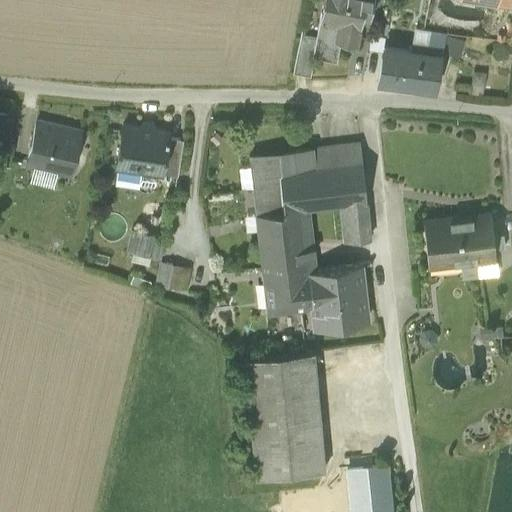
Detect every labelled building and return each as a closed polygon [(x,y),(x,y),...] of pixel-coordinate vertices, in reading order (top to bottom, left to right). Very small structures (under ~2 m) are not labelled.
[(372,0),(323,0),(322,4),(323,4),(321,10),(315,35),(311,55),(313,56),(335,60),(339,42),(355,45),(358,29),(359,30),(363,10),(370,11),(372,0)] [(292,72),(309,75),(313,56),(311,55),(315,35),(300,32),(295,59),(292,72)] [(411,50),(440,55),(442,48),(412,42),(411,50)] [(377,80),(430,88),(440,55),(411,50),(383,46),(377,80)] [(0,111),(0,164),(9,166),(12,140),(4,139),(7,126),(7,112),(0,111)] [(26,164),(70,174),(80,130),(36,120),(26,164)] [(140,172),(141,172),(155,174),(156,175),(156,171),(160,172),(166,136),(167,130),(122,123),(116,165),(141,169),(140,172)] [(160,172),(176,174),(182,139),(166,136),(160,172)] [(359,143),(311,147),(312,149),(311,149),(312,165),(361,160),(359,143)] [(311,147),(278,151),(280,168),(312,165),(311,149),(312,149),(311,147)] [(284,210),(280,168),(278,151),(249,154),(267,311),(276,310),(311,306),(306,271),(308,271),(301,208),(284,210)] [(280,168),(284,210),(301,208),(340,204),(365,202),(361,160),(312,165),(280,168)] [(153,186),(155,174),(141,172),(139,184),(153,186)] [(340,204),(343,241),(369,239),(365,202),(340,204)] [(495,261),(493,247),(492,233),(490,213),(423,220),(427,262),(475,257),(475,263),(495,261)] [(158,256),(163,234),(127,226),(122,248),(158,256)] [(500,232),(492,233),(493,247),(502,246),(500,232)] [(155,284),(167,286),(172,262),(160,260),(155,284)] [(361,264),(308,271),(306,271),(311,306),(313,326),(367,319),(361,264)] [(243,356),(255,475),(324,469),(313,349),(243,356)] [(347,467),(351,511),(390,511),(386,463),(347,467)]
